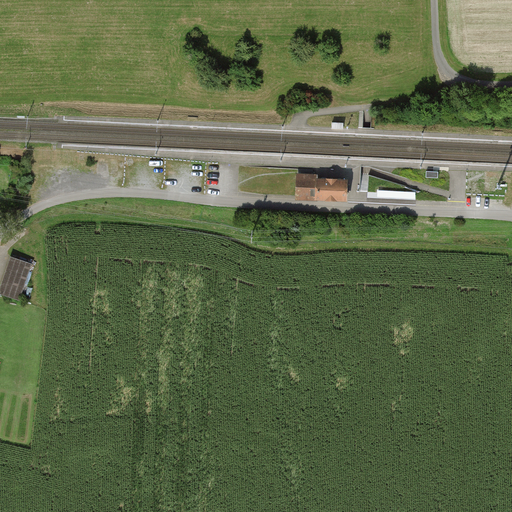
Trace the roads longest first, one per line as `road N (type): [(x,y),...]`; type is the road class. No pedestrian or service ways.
road 1 (residential): [(511,216),(124,192),(53,202),(0,237)]
road 2 (unclassified): [(511,83),(483,84),(448,71),(435,39),(433,0)]
